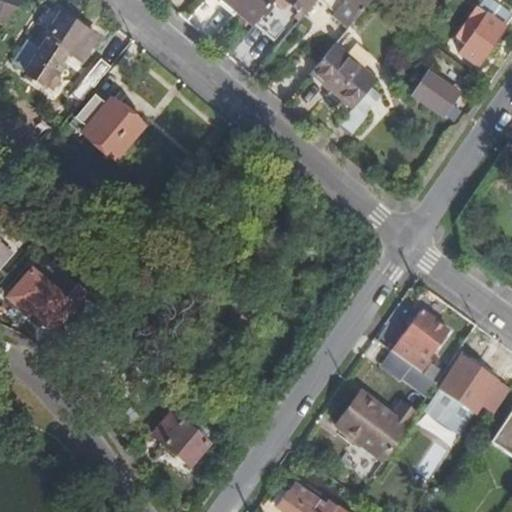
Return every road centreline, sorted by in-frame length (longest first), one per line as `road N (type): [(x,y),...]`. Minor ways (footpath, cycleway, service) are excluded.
road 1 (residential): [(110,0),(407,247)]
road 2 (residential): [(220,511),(407,247)]
road 3 (residential): [(0,353),(39,375),(143,511)]
road 4 (residential): [(407,247),(511,94)]
road 5 (residential): [(407,247),(511,326)]
